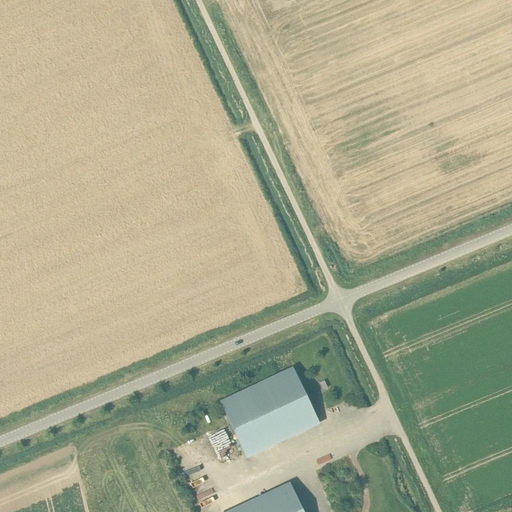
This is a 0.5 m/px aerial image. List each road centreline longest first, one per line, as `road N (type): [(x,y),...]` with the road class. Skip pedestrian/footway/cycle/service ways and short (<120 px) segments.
road 1 (unclassified): [(339,303),(0,441)]
road 2 (unclassified): [(339,303),(198,0)]
road 3 (unclassified): [(437,511),(339,303)]
road 4 (unclassified): [(511,231),(339,303)]
